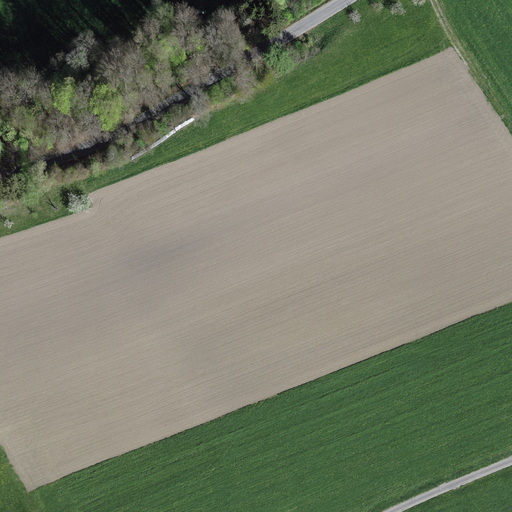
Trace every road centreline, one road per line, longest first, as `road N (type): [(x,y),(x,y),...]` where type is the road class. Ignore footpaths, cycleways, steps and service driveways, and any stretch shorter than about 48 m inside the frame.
road 1 (unclassified): [(0,180),(207,81),(339,0)]
road 2 (track): [(431,0),(511,132)]
road 3 (track): [(391,511),(511,460)]
